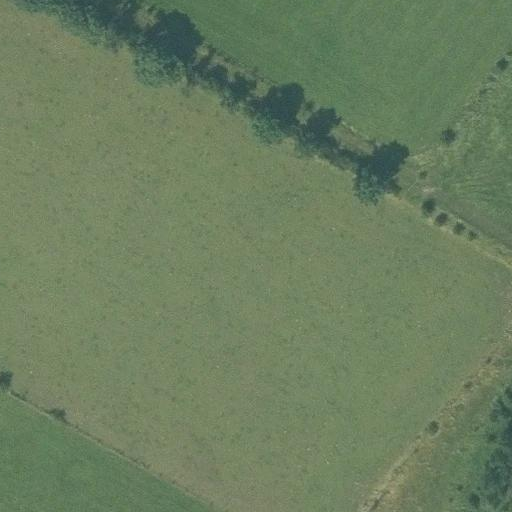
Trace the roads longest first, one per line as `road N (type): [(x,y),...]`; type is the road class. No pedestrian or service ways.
road 1 (unknown): [(97,0),(511,242)]
road 2 (unknown): [(511,335),(457,417),(415,511)]
